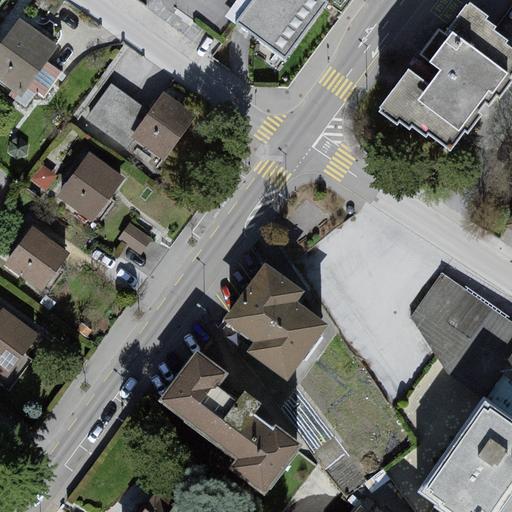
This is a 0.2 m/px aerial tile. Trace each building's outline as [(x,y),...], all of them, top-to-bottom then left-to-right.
[(250,0),(235,21),(244,28),(284,58),(328,1),(326,0),(250,0)] [(486,23),(468,12),(447,37),(451,42),(429,68),(438,76),(428,91),(407,76),(377,117),(394,130),(399,129),(408,137),(411,133),(424,142),(428,140),(448,155),(511,77),(511,53),(484,27),(486,23)] [(16,25),(0,47),(0,92),(18,108),(54,52),(16,25)] [(160,96),(130,140),(163,164),(192,120),(160,96)] [(87,160),(54,202),(94,228),(123,182),(87,160)] [(140,249),(151,238),(133,221),(123,231),(140,249)] [(29,235),(2,272),(45,303),(67,263),(29,235)] [(481,394),(422,491),(450,511),(511,511),(511,319),(439,269),(412,315),(446,371),(481,394)] [(263,274),(223,328),(251,352),(249,360),(288,387),(324,332),(296,311),(304,301),(263,274)] [(2,315),(0,317),(0,380),(4,384),(35,340),(2,315)] [(193,359),(156,407),(232,466),(225,478),(262,501),(298,454),(217,398),(226,384),(193,359)] [(167,511),(150,501),(141,511),(167,511)]
